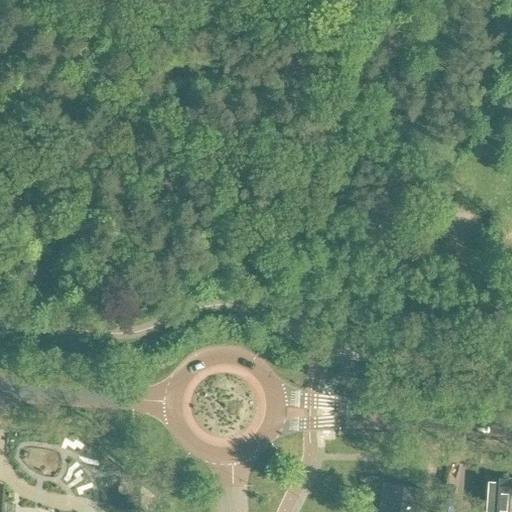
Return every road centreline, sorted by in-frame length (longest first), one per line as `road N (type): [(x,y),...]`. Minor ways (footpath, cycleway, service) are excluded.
road 1 (tertiary): [(171,403),(0,390)]
road 2 (tertiary): [(271,391),(251,364),(213,357),(190,368),(171,403)]
road 3 (tertiary): [(511,424),(383,416)]
